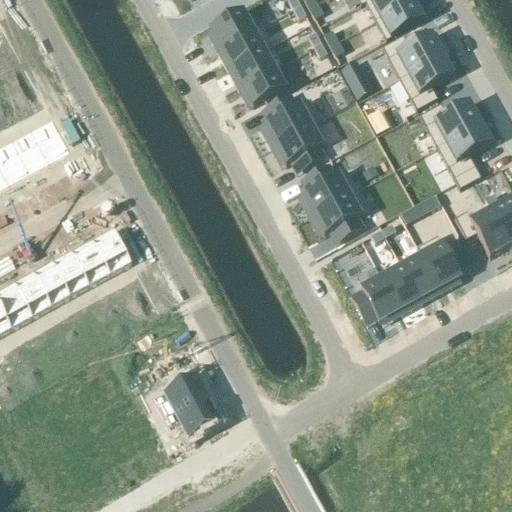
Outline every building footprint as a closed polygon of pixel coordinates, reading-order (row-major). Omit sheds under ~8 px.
[(312,0),(303,5),(309,15),(317,11),(312,0)] [(354,0),(361,12),(381,0),(354,0)] [(409,0),(381,0),(361,12),(365,10),(375,28),(413,7),(409,0)] [(294,2),(287,6),(293,17),(300,13),(294,2)] [(413,7),(375,28),(386,48),(424,27),(413,7)] [(317,11),(309,15),(314,26),(323,21),(317,11)] [(300,13),(293,17),(299,27),(306,23),(300,13)] [(243,19),(211,36),(222,56),(262,34),(261,33),(253,38),(243,19)] [(262,34),(222,56),(232,75),(272,53),(262,34)] [(332,38),(324,43),(329,53),(338,48),(332,38)] [(403,44),(382,55),(399,86),(447,60),(436,39),(409,54),(403,44)] [(315,40),(308,44),(314,54),(321,50),(315,40)] [(338,48),(329,53),(335,64),(344,59),(338,48)] [(321,50),(314,54),(320,65),(327,61),(321,50)] [(272,53),(232,75),(242,94),(274,76),(264,58),(273,53),(272,53)] [(447,60),(399,86),(417,118),(438,106),(432,96),(455,83),(444,63),(447,61),(447,60)] [(274,76),(242,94),(253,114),(285,96),(274,76)] [(11,80),(4,84),(10,96),(18,92),(11,80)] [(4,84),(0,86),(0,95),(3,100),(10,96),(4,84)] [(274,126),(263,132),(274,152),(319,128),(308,107),(296,113),(290,103),(268,115),(274,126)] [(441,112),(420,123),(437,155),(484,128),(480,129),(469,110),(446,122),(441,112)] [(52,122),(31,134),(50,168),(71,157),(52,122)] [(319,128),(274,152),(286,173),(297,167),(303,178),(325,166),(319,155),(326,151),(315,131),(319,129),(319,128)] [(484,128),(437,155),(454,186),(475,174),(469,164),(496,149),(484,128)] [(31,134),(12,144),(31,179),(50,168),(31,134)] [(12,144),(0,150),(0,172),(10,190),(31,179),(12,144)] [(0,172),(0,195),(10,190),(0,172)] [(313,196),(302,202),(313,223),(358,198),(346,177),(335,183),(329,173),(307,185),(313,196)] [(475,174),(454,186),(460,196),(481,185),(475,174)] [(358,198),(313,223),(324,243),(336,237),(342,248),(363,236),(358,225),(369,219),(358,198)] [(511,205),(491,217),(511,255),(511,205)] [(467,219),(455,226),(466,247),(477,241),(490,264),(510,253),(511,257),(511,256),(511,255),(491,217),(471,228),(467,219)] [(392,231),(381,237),(385,245),(396,239),(392,231)] [(113,235),(92,246),(111,281),(132,269),(113,235)] [(381,237),(370,243),(375,251),(385,245),(381,237)] [(438,243),(417,255),(440,295),(460,284),(456,275),(467,269),(454,247),(444,253),(438,243)] [(92,246),(71,258),(90,293),(111,281),(92,246)] [(400,270),(420,306),(440,295),(417,255),(421,264),(403,274),(400,270)] [(71,258),(52,268),(71,303),(90,293),(71,258)] [(52,268),(33,278),(52,313),(71,303),(52,268)] [(400,270),(380,281),(400,317),(420,306),(400,270)] [(33,278),(14,289),(33,324),(52,313),(33,278)] [(351,304),(363,326),(374,320),(379,329),(400,317),(380,281),(379,282),(381,286),(361,297),(362,298),(351,304)] [(14,289),(0,296),(0,312),(12,335),(33,324),(14,289)] [(0,312),(0,342),(12,335),(0,312)] [(138,313),(131,317),(137,329),(145,325),(138,313)] [(131,317),(123,321),(130,333),(137,329),(131,317)] [(99,335),(91,339),(98,351),(105,347),(99,335)] [(91,339),(83,343),(90,355),(98,351),(91,339)] [(61,355),(53,360),(60,371),(67,367),(61,355)] [(53,360),(46,364),(52,376),(60,371),(53,360)] [(21,377),(13,381),(20,393),(27,389),(21,377)] [(13,381),(6,386),(12,398),(20,393),(13,381)] [(196,385),(155,407),(170,434),(181,428),(189,442),(218,426),(196,385)] [(122,424),(100,437),(125,480),(152,464),(137,438),(149,431),(133,403),(116,413),(122,424)] [(511,431),(511,430),(470,454),(484,476),(511,459),(511,431)] [(25,474),(46,511),(60,511),(81,501),(68,477),(83,469),(67,441),(51,449),(56,457),(25,474)] [(437,473),(415,486),(429,511),(459,511),(460,511),(437,473)] [(392,511),(387,503),(371,511),(392,511)]
